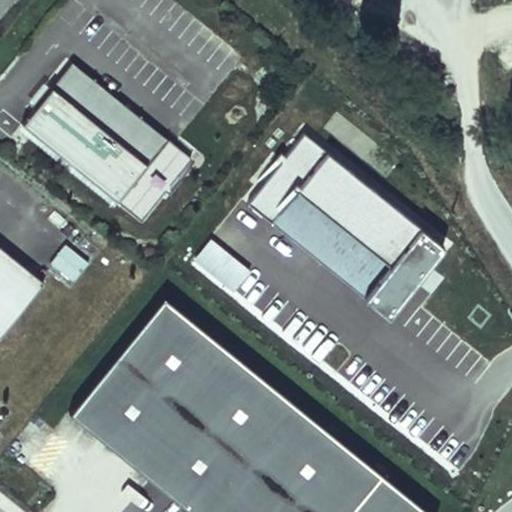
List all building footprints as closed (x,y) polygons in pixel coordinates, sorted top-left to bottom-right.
[(164,142),(68,64),(18,126),(114,203),(164,142)] [(299,131),(244,203),(392,316),(447,245),(299,131)] [(63,243),(47,262),(72,282),(88,262),(63,243)] [(0,334),(42,282),(0,247),(0,334)] [(422,511),(159,299),(65,415),(185,511),(422,511)]
